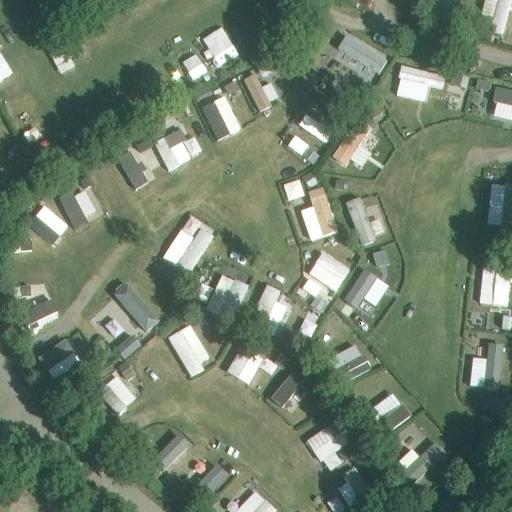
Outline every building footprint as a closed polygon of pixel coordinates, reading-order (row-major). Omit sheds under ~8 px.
[(511,39),(511,0),(494,0),(491,26),(501,27),(499,38),(511,39)] [(359,71),(355,77),(369,87),(386,63),(347,35),(334,53),(359,71)] [(193,55),(175,65),(184,81),(203,70),(193,55)] [(9,60),(0,64),(0,79),(4,87),(19,78),(9,60)] [(278,101),(270,83),(260,88),(254,75),(241,81),(256,111),(278,101)] [(421,78),(419,92),(436,94),(438,81),(421,78)] [(393,85),(382,90),(402,131),(414,125),(393,85)] [(511,91),(496,87),(488,116),(511,122),(511,91)] [(25,89),(9,98),(19,116),(35,108),(25,89)] [(418,110),(436,114),(439,97),(421,93),(418,110)] [(224,97),(199,108),(215,142),(240,130),(224,97)] [(296,129),(328,143),(338,118),(306,104),(296,129)] [(333,162),(345,168),(349,161),(360,166),(366,153),(359,150),(370,127),(353,118),(333,162)] [(194,138),(186,142),(180,129),(152,142),(165,171),(201,155),(194,138)] [(131,190),(146,184),(131,148),(116,154),(131,190)] [(280,185),(285,202),(303,196),(297,179),(280,185)] [(511,186),(490,184),(485,225),(511,229),(511,225),(511,186)] [(71,193),(84,221),(96,215),(83,187),(71,193)] [(322,188),(306,194),(310,207),(298,211),(309,242),(337,233),(322,188)] [(73,226),(83,221),(70,195),(60,200),(73,226)] [(360,247),(375,241),(359,198),(344,203),(360,247)] [(59,237),(69,226),(43,205),(34,217),(59,237)] [(199,228),(192,238),(179,230),(161,258),(189,276),(213,238),(199,228)] [(306,274),(333,293),(348,271),(321,253),(306,274)] [(483,270),(482,304),(508,305),(509,271),(483,270)] [(221,275),(204,310),(231,323),(248,287),(221,275)] [(126,282),(111,295),(144,336),(159,323),(126,282)] [(287,309),(275,303),(280,293),(267,286),(247,324),(272,338),(287,309)] [(298,302),(321,311),(326,299),(303,290),(298,302)] [(358,335),(371,312),(343,296),(330,319),(358,335)] [(52,300),(22,311),(29,328),(58,317),(52,300)] [(204,371),(199,363),(208,358),(190,325),(166,338),(188,379),(204,371)] [(115,351),(124,360),(139,346),(131,336),(115,351)] [(226,373),(248,386),(268,352),(246,339),(226,373)] [(53,382),(79,363),(63,340),(36,360),(53,382)] [(321,362),(327,373),(361,357),(355,346),(321,362)] [(489,347),(488,359),(477,357),(474,382),(498,385),(503,349),(489,347)] [(294,368),(268,398),(280,409),(306,379),(294,368)] [(117,417),(136,398),(114,376),(95,394),(117,417)] [(382,437),(411,418),(402,405),(374,424),(382,437)] [(323,461),(330,472),(342,465),(334,452),(348,443),(335,422),(302,441),(316,465),(323,461)] [(163,459),(182,477),(208,450),(189,432),(163,459)] [(350,445),(336,452),(342,463),(356,455),(350,445)] [(414,454),(413,452),(399,458),(407,479),(446,463),(438,445),(414,454)] [(344,474),(348,483),(336,489),(345,507),(369,496),(356,469),(344,474)] [(253,491),(234,511),(273,511),(275,511),(253,491)]
